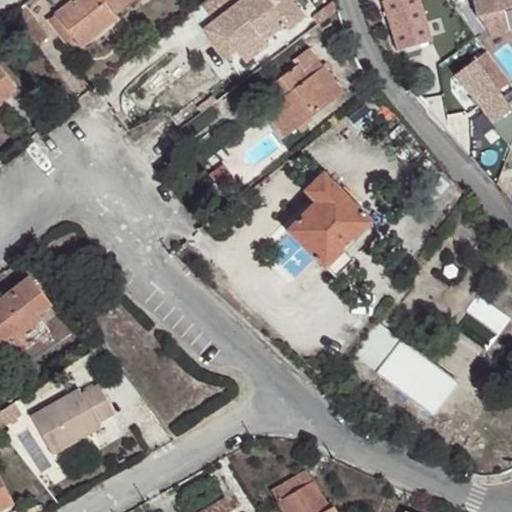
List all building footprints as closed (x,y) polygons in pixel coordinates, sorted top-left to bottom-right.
[(74,0),(54,15),(55,16),(72,39),(80,50),(93,40),(119,19),(117,16),(132,3),(129,0),(74,0)] [(243,0),(213,23),(237,54),(258,38),(262,42),(285,25),(270,7),(277,1),(275,0),(243,0)] [(387,0),(381,3),(397,53),(433,40),(418,0),(387,0)] [(511,0),(471,0),(475,16),(490,34),(511,28),(511,0)] [(12,15),(37,45),(49,37),(24,5),(12,15)] [(55,16),(49,21),(66,43),(72,39),(55,16)] [(129,32),(119,19),(93,40),(103,53),(129,32)] [(237,54),(213,23),(204,30),(228,61),(237,54)] [(440,36),(446,51),(467,42),(461,28),(440,36)] [(303,74),(296,65),(265,89),(276,103),(295,129),(342,93),(319,62),(303,74)] [(15,91),(0,72),(0,102),(0,103),(15,91)] [(211,104),(202,90),(169,114),(179,128),(211,104)] [(276,103),(270,107),(290,133),(295,129),(276,103)] [(222,118),(211,104),(179,128),(189,141),(222,118)] [(303,193),(314,204),(286,232),(324,270),(325,268),(336,279),(353,261),(343,251),(371,222),(322,174),(303,193)] [(485,233),(460,215),(447,232),(471,252),(485,233)] [(0,299),(0,338),(7,332),(11,337),(24,353),(50,333),(38,317),(34,312),(47,302),(28,278),(0,299)] [(47,302),(34,312),(38,317),(50,307),(47,302)] [(357,356),(378,373),(402,343),(380,327),(357,356)] [(7,332),(0,338),(0,345),(11,337),(7,332)] [(455,384),(402,343),(378,373),(432,414),(455,384)] [(30,419),(52,455),(100,427),(97,423),(114,413),(98,386),(82,395),(79,391),(30,419)] [(0,411),(0,429),(21,415),(13,403),(0,411)] [(270,491),(282,511),(335,511),(333,507),(329,509),(313,482),(306,470),(270,491)] [(0,511),(13,505),(0,482),(0,511)] [(200,511),(230,511),(232,511),(224,498),(200,511)]
